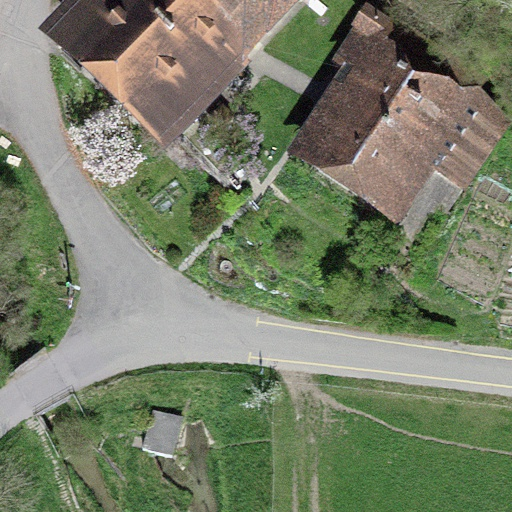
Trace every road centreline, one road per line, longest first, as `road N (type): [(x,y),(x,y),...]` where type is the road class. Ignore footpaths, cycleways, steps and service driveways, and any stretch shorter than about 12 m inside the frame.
road 1 (tertiary): [(511,372),(263,340),(156,338)]
road 2 (tertiary): [(0,50),(156,338)]
road 3 (unclassified): [(156,338),(85,357),(0,410)]
